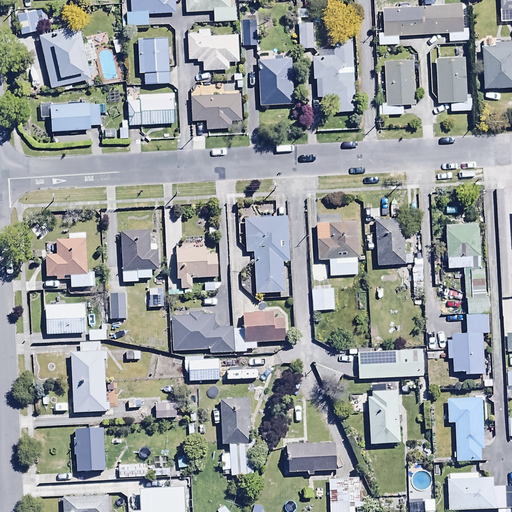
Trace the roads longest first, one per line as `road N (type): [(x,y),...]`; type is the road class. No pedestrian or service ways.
road 1 (residential): [(0,182),(293,168)]
road 2 (residential): [(293,168),(511,154)]
road 3 (residential): [(293,168),(303,342)]
road 4 (unknown): [(370,163),(364,0)]
